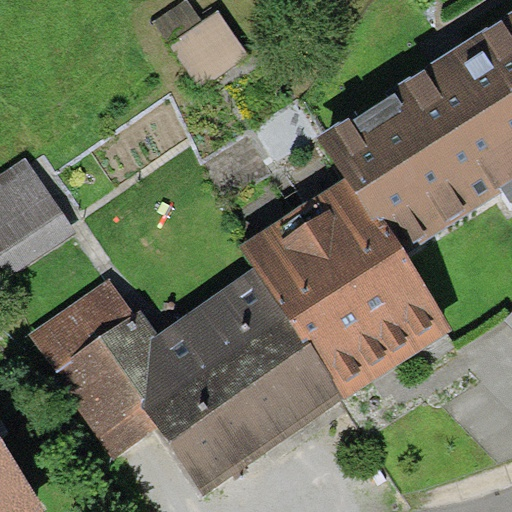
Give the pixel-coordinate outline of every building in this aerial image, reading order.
[(203,23),(188,1),(155,23),(200,90),(248,58),(219,13),(203,23)] [(362,189),(404,252),(511,179),(511,13),(327,138),(362,189)] [(28,159),(0,177),(0,253),(12,271),(75,229),(28,159)] [(455,326),(404,252),(362,189),(292,236),(281,219),(237,249),(253,272),(341,403),(455,326)] [(200,498),(341,403),(253,272),(160,334),(119,274),(31,333),(111,452),(151,425),(200,498)] [(0,511),(50,511),(0,438),(0,511)]
